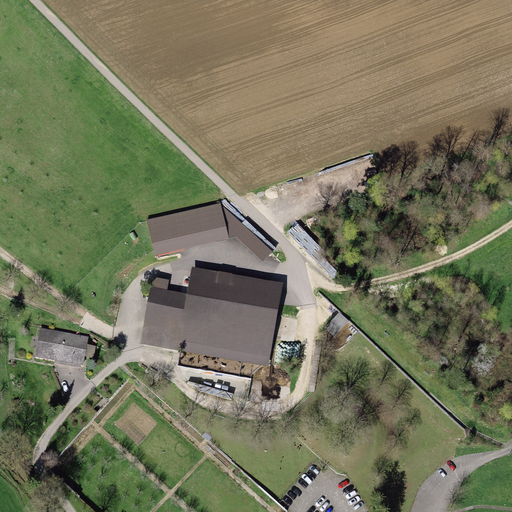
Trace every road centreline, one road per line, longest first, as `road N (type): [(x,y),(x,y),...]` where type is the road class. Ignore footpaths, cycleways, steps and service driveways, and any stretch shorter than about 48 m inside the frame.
road 1 (track): [(511,223),(450,259),(357,287),(328,287),(34,0)]
road 2 (track): [(308,308),(302,385),(279,409),(204,400),(138,354)]
road 3 (track): [(308,308),(281,277),(187,264),(142,281),(126,356)]
road 4 (track): [(69,511),(39,465),(45,437),(118,361),(138,354)]
road 5 (track): [(133,341),(112,334),(0,250)]
road 6 (track): [(112,334),(0,288)]
